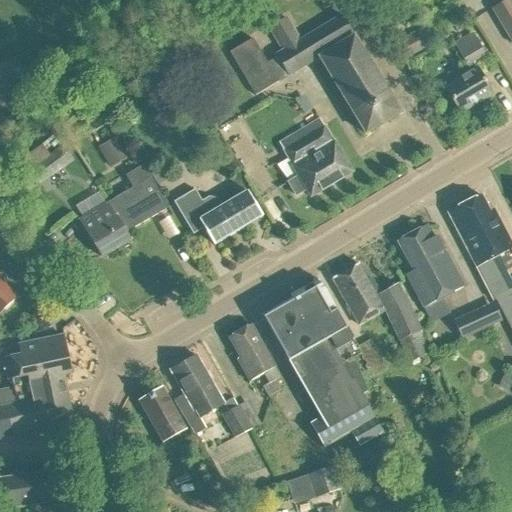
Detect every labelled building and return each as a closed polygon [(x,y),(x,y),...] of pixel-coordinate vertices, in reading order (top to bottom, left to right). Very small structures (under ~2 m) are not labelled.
[(511,0),(508,0),(491,10),(511,45),(511,44),(511,0)] [(278,84),(289,77),(319,59),(365,135),(400,114),(354,38),(342,16),(300,42),(286,20),(270,30),(283,52),(277,56),(277,57),(267,64),(252,40),(229,54),(255,96),(278,83),(278,84)] [(459,114),(491,95),(472,63),(484,56),(472,35),(455,45),(470,72),(444,88),(459,114)] [(405,65),(427,52),(417,36),(395,49),(405,65)] [(159,54),(147,62),(164,89),(176,80),(159,54)] [(24,77),(15,80),(20,92),(28,89),(24,77)] [(0,115),(16,110),(6,78),(0,79),(0,115)] [(110,122),(106,115),(108,114),(102,105),(81,118),(87,127),(91,124),(96,131),(110,122)] [(279,145),(293,168),(292,168),(298,178),(288,184),(296,197),(306,191),(311,199),(353,174),(334,143),(333,143),(320,121),(279,145)] [(99,148),(110,169),(130,158),(120,138),(99,148)] [(32,167),(44,183),(64,169),(52,153),(32,167)] [(133,190),(106,205),(79,221),(101,259),(131,242),(126,234),(167,210),(171,217),(172,217),(143,167),(126,177),(133,190)] [(193,236),(203,230),(213,247),(263,218),(248,192),(222,208),(218,201),(209,198),(201,202),(195,191),(173,204),(193,236)] [(476,269),(487,290),(493,302),(495,301),(511,333),(511,284),(506,272),(511,268),(511,255),(510,251),(511,249),(511,246),(493,210),(489,213),(481,197),(448,214),(475,268),(475,269),(476,269)] [(405,276),(423,309),(441,300),(463,288),(437,238),(433,240),(427,227),(398,243),(413,272),(405,276)] [(409,363),(428,355),(419,332),(420,332),(408,304),(397,285),(380,295),(371,279),(368,281),(358,265),(332,280),(359,327),(385,312),(388,316),(409,363)] [(0,314),(17,298),(0,280),(0,314)] [(295,295),(297,300),(264,319),(321,419),(310,425),(324,450),(351,434),(359,448),(383,435),(365,403),(370,400),(353,360),(361,356),(319,281),(295,295)] [(493,304),(453,323),(462,340),(501,322),(493,304)] [(263,375),(269,386),(263,389),(268,399),(282,391),(276,381),(280,379),(250,327),(229,339),(241,360),(238,362),(250,382),(263,375)] [(0,439),(11,437),(13,447),(38,442),(36,432),(74,423),(65,385),(67,385),(65,376),(72,374),(63,336),(18,346),(20,357),(4,361),(8,382),(12,381),(14,390),(0,393),(0,439)] [(372,341),(359,347),(364,359),(361,361),(370,381),(386,373),(372,341)] [(206,430),(202,423),(200,420),(224,405),(196,357),(170,372),(184,397),(176,402),(195,436),(206,430)] [(511,381),(503,377),(498,388),(507,392),(511,382),(511,381)] [(186,432),(162,388),(139,402),(163,445),(186,432)] [(222,416),(235,440),(252,430),(239,407),(222,416)] [(176,452),(153,461),(162,483),(185,475),(176,452)] [(291,508),(317,500),(344,490),(336,468),(284,486),(291,508)] [(49,503),(45,474),(0,480),(0,486),(3,510),(49,503)]
